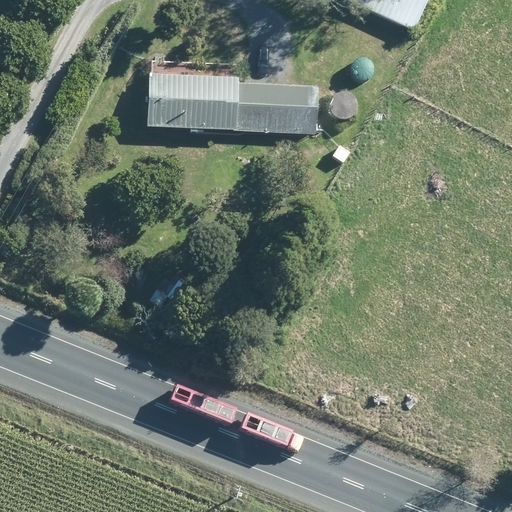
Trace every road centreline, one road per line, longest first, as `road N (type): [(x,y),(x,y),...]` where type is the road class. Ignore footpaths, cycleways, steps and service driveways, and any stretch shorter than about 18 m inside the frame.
road 1 (secondary): [(423,511),(0,342)]
road 2 (unknown): [(0,149),(85,0)]
